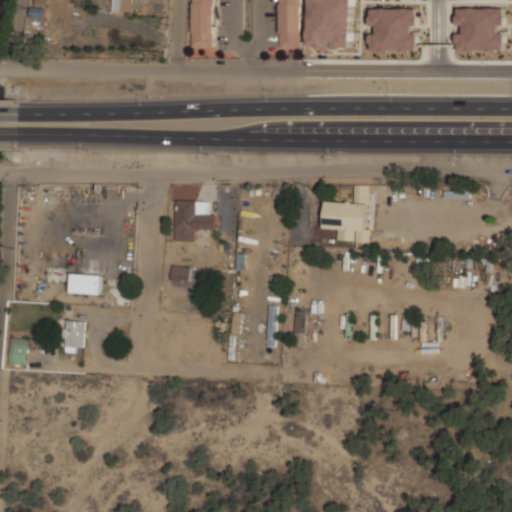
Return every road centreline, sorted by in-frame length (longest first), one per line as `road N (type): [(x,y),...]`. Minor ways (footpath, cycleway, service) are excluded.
road 1 (residential): [(511,169),(12,173)]
road 2 (residential): [(15,68),(511,72)]
road 3 (primary): [(24,132),(511,138)]
road 4 (primary): [(511,105),(26,108)]
road 5 (residential): [(155,174),(145,365)]
